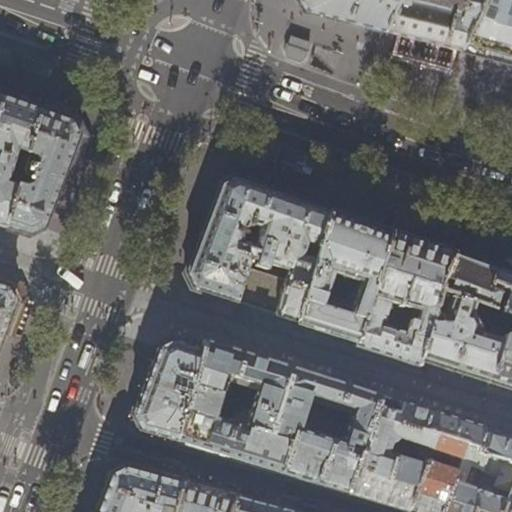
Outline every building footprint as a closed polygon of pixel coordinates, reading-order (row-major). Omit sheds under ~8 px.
[(298,0),(300,3),(380,23),(389,0),(298,0)] [(389,0),(380,23),(423,35),(456,43),(474,0),(389,0)] [(511,0),(474,0),(456,43),(497,54),(511,57),(511,0)] [(305,58),(308,50),(287,42),(284,50),(285,58),(298,63),(305,58)] [(0,66),(5,68),(9,60),(6,53),(0,50),(0,66)] [(0,226),(4,228),(16,185),(7,183),(17,151),(26,154),(38,110),(0,96),(0,226)] [(44,101),(40,110),(55,116),(70,121),(72,124),(74,123),(76,121),(77,117),(76,114),(75,111),(71,110),(72,106),(49,98),(44,101)] [(28,235),(41,229),(60,178),(77,134),(76,132),(72,124),(70,121),(55,116),(40,110),(38,110),(26,154),(16,185),(4,228),(16,231),(28,235)] [(81,130),(76,132),(77,134),(60,178),(70,181),(74,178),(89,139),(86,132),(81,130)] [(267,145),(266,143),(260,140),(255,141),(254,144),(256,145),(257,147),(263,150),(265,148),(268,149),(268,147),(267,145)] [(232,302),(233,301),(245,305),(272,313),(272,315),(294,321),(328,210),(277,192),(233,177),(217,185),(201,227),(184,274),(190,289),(232,302)] [(389,232),(355,220),(328,210),(294,321),(322,330),(355,340),(362,315),(376,267),(389,232)] [(394,217),(389,232),(414,241),(423,244),(428,229),(394,217)] [(362,315),(355,340),(354,347),(382,356),(415,368),(418,360),(423,339),(431,315),(438,290),(436,289),(452,254),(423,244),(414,241),(389,232),(376,267),(362,315)] [(470,260),(452,254),(436,289),(438,290),(480,305),(489,284),(496,269),(470,260)] [(511,275),(496,269),(489,284),(493,285),(493,288),(492,290),(492,291),(493,293),(494,294),(497,294),(498,293),(499,293),(493,309),(511,315),(511,275)] [(0,335),(13,300),(6,289),(0,286),(0,335)] [(487,382),(511,390),(511,332),(501,335),(499,340),(473,332),(475,325),(470,316),(469,315),(471,307),(478,309),(477,312),(491,316),(493,309),(480,305),(438,290),(431,315),(423,339),(418,360),(487,382)] [(150,434),(175,441),(186,404),(175,401),(180,386),(190,389),(193,382),(203,342),(201,341),(190,348),(174,343),(170,342),(157,348),(145,381),(136,403),(131,417),(131,418),(137,430),(150,434)] [(175,441),(174,442),(217,455),(305,482),(346,494),(379,396),(350,387),(241,353),(203,342),(193,382),(190,389),(186,404),(175,441)] [(381,396),(379,396),(346,494),(375,503),(404,511),(421,467),(424,460),(433,435),(396,423),(403,403),(402,403),(401,406),(391,403),(380,399),(381,396)] [(120,412),(131,417),(136,403),(125,399),(120,412)] [(445,416),(403,403),(396,423),(433,435),(435,434),(463,443),(479,448),(479,451),(486,455),(476,481),(487,485),(491,477),(495,478),(491,487),(508,491),(511,480),(511,436),(499,433),(445,416)] [(405,511),(439,511),(450,481),(458,462),(463,443),(435,434),(433,435),(424,460),(421,467),(404,511),(405,511)] [(500,511),(508,491),(491,487),(487,485),(476,481),(486,455),(479,451),(479,448),(463,443),(458,462),(450,481),(439,511),(500,511)] [(94,511),(171,511),(179,483),(144,474),(122,468),(108,475),(94,511)] [(511,511),(511,480),(508,491),(500,511),(511,511)] [(207,491),(179,483),(171,511),(228,511),(233,498),(207,491)] [(286,511),(233,498),(228,511),(286,511)]
